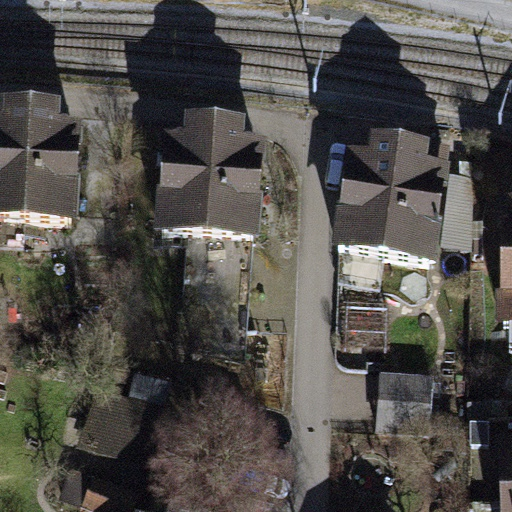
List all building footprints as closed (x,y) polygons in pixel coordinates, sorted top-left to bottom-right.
[(0,233),(78,237),(82,135),(60,134),(60,117),(0,114),(0,233)] [(184,149),(162,148),(155,246),(186,248),(178,355),(245,369),(252,253),(261,254),(269,154),(245,152),(246,135),(186,131),(184,149)] [(367,167),(348,164),(331,265),(437,282),(454,179),(429,175),(432,159),(370,149),(367,167)] [(460,183),(450,254),(474,257),(474,183),(460,183)] [(511,211),(500,211),(499,338),(511,337),(511,211)] [(434,385),(382,381),(377,439),(429,443),(434,385)] [(98,393),(80,457),(168,479),(185,439),(249,450),(246,406),(194,394),(186,419),(98,393)] [(511,511),(511,447),(500,448),(502,511),(511,511)] [(60,504),(82,511),(132,511),(137,499),(71,475),(60,504)]
